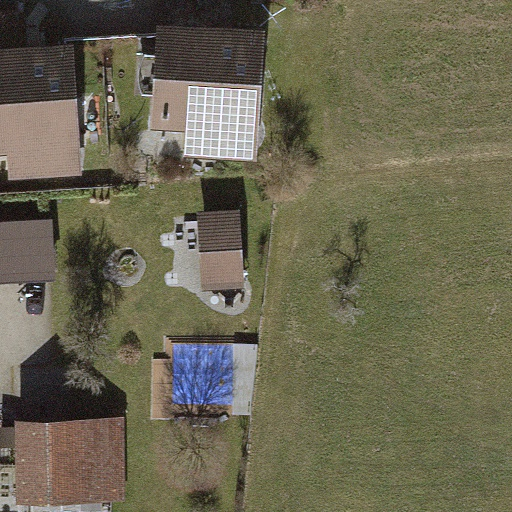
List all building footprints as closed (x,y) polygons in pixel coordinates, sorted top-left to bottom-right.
[(282,28),(175,19),(173,39),(166,125),(198,128),(195,158),(271,164),(282,28)] [(84,47),(0,50),(0,153),(15,153),(16,179),(90,176),(84,47)] [(245,210),(203,213),(208,292),(250,290),(245,210)] [(56,224),(0,225),(0,283),(58,282),(56,224)] [(125,418),(23,418),(23,461),(0,461),(0,495),(23,496),(23,505),(125,505),(125,418)]
